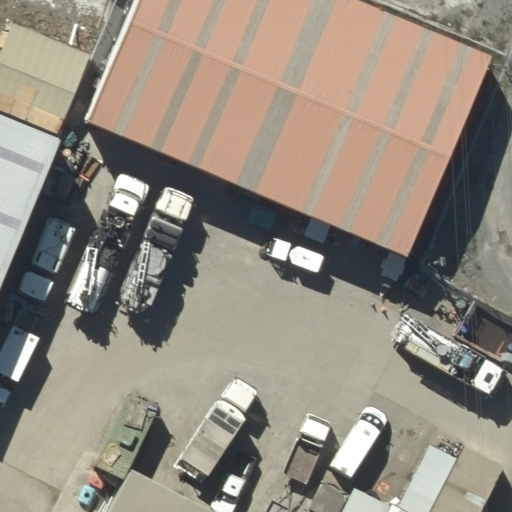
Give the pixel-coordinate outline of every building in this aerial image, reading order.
[(467,4),(455,0),(99,0),(65,89),(386,213),(467,4)] [(0,156),(24,95),(0,86),(0,156)] [(89,511),(114,461),(86,448),(55,511),(89,511)] [(48,511),(60,487),(0,458),(0,494),(37,511),(48,511)] [(222,511),(132,468),(108,511),(222,511)]
